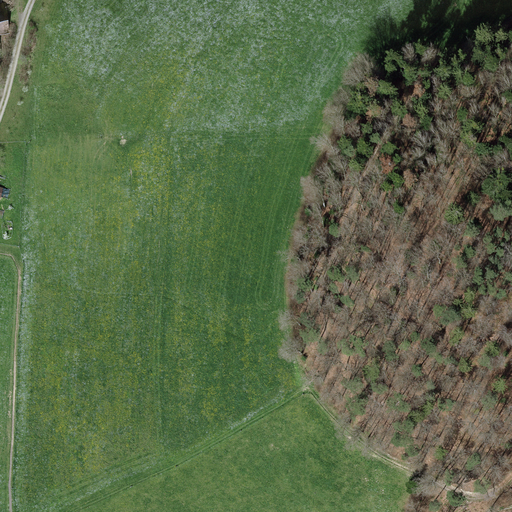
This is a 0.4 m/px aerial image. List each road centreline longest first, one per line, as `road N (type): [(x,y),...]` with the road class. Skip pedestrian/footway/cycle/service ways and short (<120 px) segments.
road 1 (track): [(511,328),(485,341),(441,334),(360,293),(337,269),(335,255),(383,139),(511,19)]
road 2 (track): [(66,511),(309,385)]
road 3 (track): [(309,385),(364,441),(460,494),(485,495),(511,475)]
